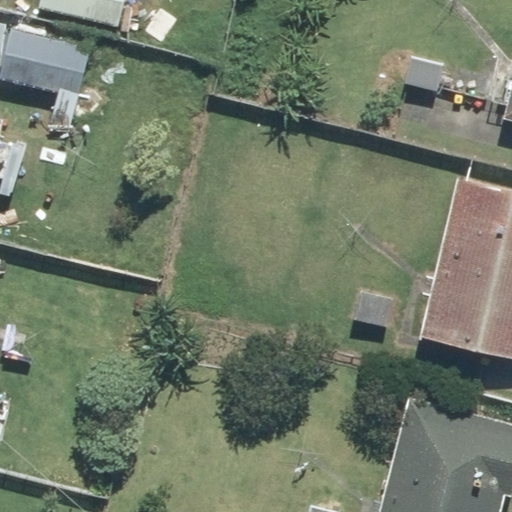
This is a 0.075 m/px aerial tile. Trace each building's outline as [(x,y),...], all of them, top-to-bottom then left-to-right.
[(127,0),(47,0),(47,3),(122,23),(127,0)] [(60,55),(14,41),(5,71),(81,95),(97,44),(66,35),(60,55)] [(0,204),(5,206),(17,155),(0,151),(0,204)] [(511,180),(468,170),(430,328),(511,347),(511,180)] [(506,511),(511,491),(511,490),(511,409),(416,385),(384,511),(506,511)]
